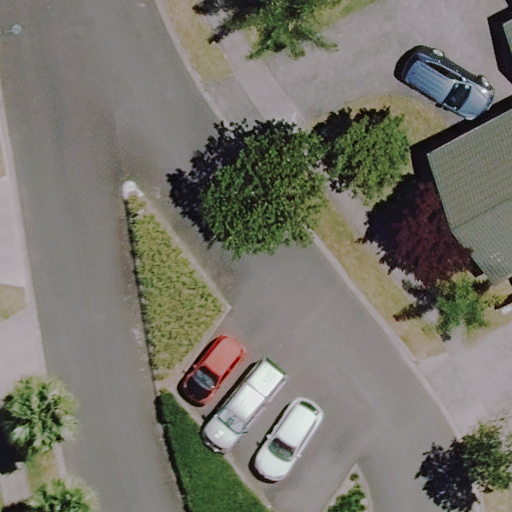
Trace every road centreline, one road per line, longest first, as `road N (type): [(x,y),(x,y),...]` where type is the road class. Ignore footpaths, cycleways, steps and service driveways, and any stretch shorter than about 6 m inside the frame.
road 1 (residential): [(116,131),(141,511)]
road 2 (residential): [(315,343),(116,131)]
road 3 (residential): [(417,511),(398,444),(315,343)]
road 4 (residential): [(116,131),(81,0)]
